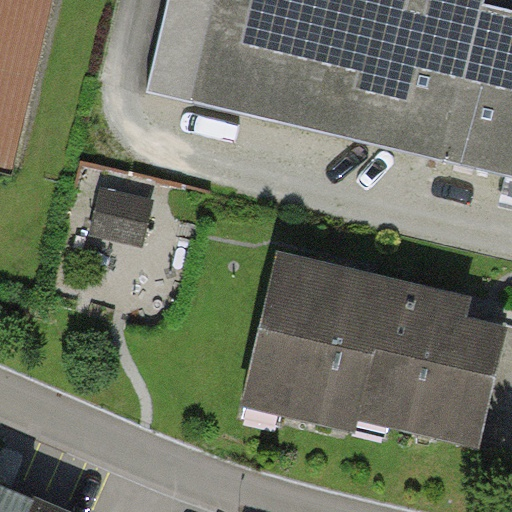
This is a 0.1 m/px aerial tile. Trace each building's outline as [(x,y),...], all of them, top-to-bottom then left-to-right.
[(63,0),(0,0),(0,172),(22,177),(63,0)] [(228,0),(204,105),(511,177),(511,17),(507,16),(511,0),(228,0)] [(97,237),(155,244),(161,193),(103,186),(97,237)] [(511,397),(511,320),(284,267),(253,398),(498,455),(511,397)] [(49,511),(0,491),(0,511),(49,511)]
